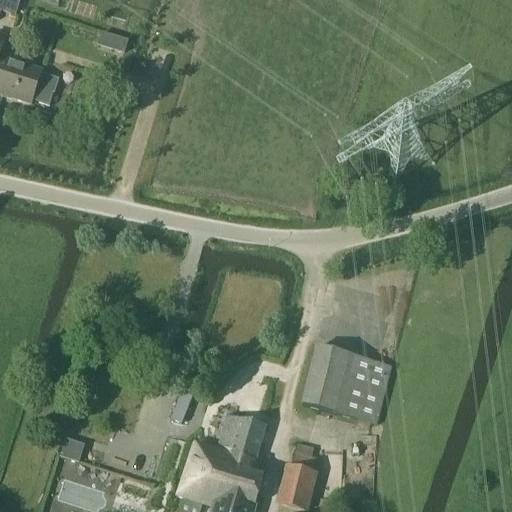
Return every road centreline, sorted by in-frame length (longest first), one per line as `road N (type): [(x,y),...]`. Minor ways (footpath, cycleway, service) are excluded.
road 1 (tertiary): [(0,185),(283,241),(343,239),(511,192)]
road 2 (unknown): [(316,241),(262,511)]
